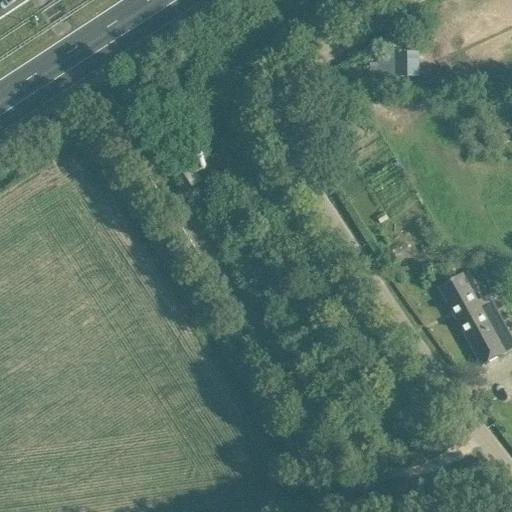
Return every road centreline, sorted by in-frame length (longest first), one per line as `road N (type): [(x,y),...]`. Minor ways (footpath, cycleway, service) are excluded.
road 1 (unclassified): [(511,476),(311,191),(279,133),(275,112),(295,72),(408,0)]
road 2 (motorway): [(0,97),(150,0)]
